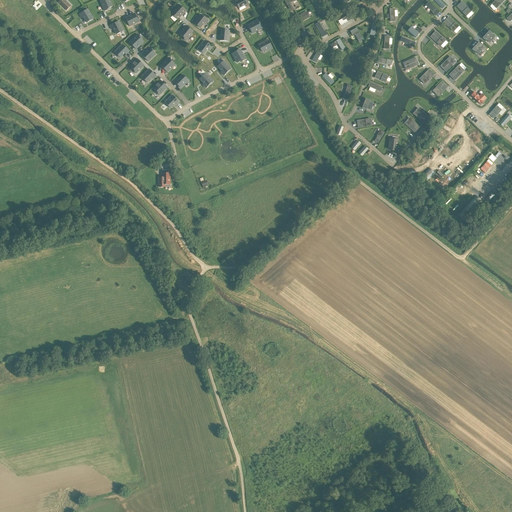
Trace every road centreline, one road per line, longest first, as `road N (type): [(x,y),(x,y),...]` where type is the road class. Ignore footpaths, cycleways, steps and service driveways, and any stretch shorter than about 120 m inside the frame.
road 1 (track): [(511,486),(282,311),(230,291),(208,268)]
road 2 (unclassified): [(208,268),(256,258),(351,173),(463,258),(469,252)]
road 3 (unclassified): [(300,52),(166,123),(48,9),(48,0)]
road 4 (unclassified): [(208,268),(130,182),(0,89)]
road 5 (unclassified): [(300,52),(361,136),(400,172),(421,172),(472,104)]
road 6 (unclassified): [(245,511),(230,435),(188,310),(208,268)]
road 7 (unclassified): [(472,104),(419,50),(452,10),(450,0)]
